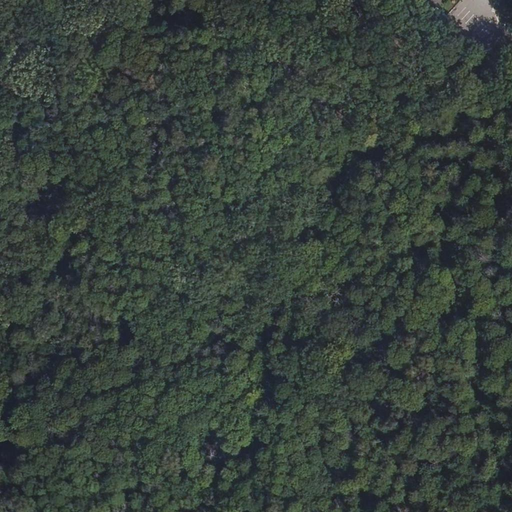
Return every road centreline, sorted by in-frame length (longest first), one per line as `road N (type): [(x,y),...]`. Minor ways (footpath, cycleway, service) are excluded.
road 1 (track): [(332,511),(452,263),(452,152),(496,52)]
road 2 (unknown): [(452,263),(511,495)]
road 3 (track): [(165,0),(334,164)]
